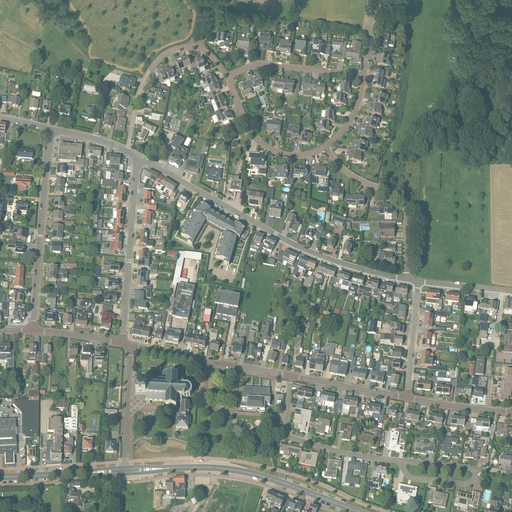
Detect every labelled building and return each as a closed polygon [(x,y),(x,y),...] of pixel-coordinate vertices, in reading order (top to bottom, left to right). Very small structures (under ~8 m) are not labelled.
[(227,34),(227,35),(222,35),(222,33),(217,33),(217,38),(218,38),(218,43),(221,43),(220,48),(229,49),(229,44),(232,44),(233,35),(227,34)] [(260,38),(259,44),(267,45),(267,52),(273,53),(274,45),(272,45),(273,38),(270,38),(271,35),(261,33),(260,38)] [(395,40),(394,38),(387,37),(386,39),(382,38),(381,45),(383,46),(382,48),(388,48),(388,47),(393,48),(394,46),(395,43),(395,40)] [(297,38),(295,49),(304,50),(303,56),(307,57),(309,43),(306,42),(306,39),(297,38)] [(326,43),(327,41),(327,38),(322,39),(314,39),(313,45),(319,46),(318,51),(312,51),(311,57),(319,58),(320,55),(325,56),(326,50),(326,43)] [(245,56),(251,57),(252,45),(249,44),(250,39),(246,39),(245,40),(242,40),(239,39),(237,49),(246,50),(245,56)] [(285,54),(290,55),(292,42),(280,40),(278,53),(284,54),(283,56),(284,56),(284,53),(285,53),(285,54)] [(345,58),(346,49),(346,43),(343,42),(344,41),(336,40),(336,41),(333,41),(332,46),(340,47),(339,54),(332,53),(332,58),(340,59),(340,61),(344,61),(345,58)] [(352,50),(346,49),(345,58),(355,60),(354,62),(361,63),(362,57),(360,57),(360,51),(361,43),(353,42),(352,50)] [(378,59),(377,65),(387,67),(389,57),(377,55),(377,59),(378,59)] [(191,70),(195,68),(193,62),(190,63),(188,57),(184,59),(183,57),(181,58),(185,69),(190,67),(191,70)] [(178,75),(182,74),(180,71),(185,69),(181,58),(178,59),(179,61),(176,62),(178,68),(175,69),(177,73),(178,75)] [(205,71),(209,69),(207,63),(204,64),(202,58),(198,60),(197,58),(195,59),(195,61),(193,62),(195,68),(198,67),(199,70),(204,68),(205,71)] [(167,68),(165,69),(169,80),(174,78),(175,81),(179,80),(178,75),(177,73),(174,74),(172,69),(168,70),(167,68)] [(169,80),(165,69),(162,70),(163,72),(160,74),(161,76),(158,77),(160,84),(169,80)] [(382,80),(383,77),(387,78),(389,70),(382,69),(381,72),(375,71),(374,76),(374,79),(382,80)] [(119,88),(128,91),(131,83),(134,84),(135,80),(128,78),(121,76),(120,79),(122,79),(119,88)] [(250,80),(254,91),(259,88),(259,89),(263,87),(259,76),(253,78),(252,76),(249,78),(250,80)] [(275,76),(273,76),(272,82),(274,83),(274,90),(283,91),(284,78),(275,77),(275,76)] [(210,80),(208,77),(202,80),(204,84),(207,83),(209,88),(220,83),(219,81),(217,81),(215,78),(210,80)] [(294,87),(294,83),(288,82),(288,78),(285,77),(284,78),(283,91),(283,93),(292,94),(293,87),(294,87)] [(313,96),(314,82),(311,81),(311,80),(304,79),(303,91),(304,91),(303,95),(313,96)] [(382,80),(374,79),(373,82),(373,81),(373,82),(373,86),(384,88),(385,81),(382,80)] [(254,91),(250,80),(250,81),(245,83),(245,85),(241,86),(243,92),(245,97),(252,94),(251,92),(254,91)] [(324,95),(325,85),(319,84),(319,82),(314,82),(313,96),(312,97),(320,98),(321,94),(324,95)] [(207,94),(209,98),(216,95),(214,92),(220,90),(219,87),(221,86),(220,83),(209,88),(211,93),(207,94)] [(337,88),(337,94),(340,94),(345,94),(345,95),(350,95),(351,90),(348,90),(348,88),(349,88),(349,84),(341,84),(341,88),(337,88)] [(162,91),(152,89),(151,95),(148,95),(147,101),(150,102),(150,103),(155,104),(156,98),(160,99),(162,91)] [(340,94),(337,94),(336,104),(346,105),(346,100),(343,100),(344,99),(345,95),(345,94),(340,94)] [(382,105),(381,106),(385,106),(386,100),(387,101),(388,96),(375,94),(374,98),(375,98),(375,100),(372,99),(371,103),(371,104),(382,105)] [(11,107),(18,108),(19,104),(20,104),(21,95),(18,95),(17,99),(13,99),(13,98),(8,97),(7,103),(12,104),(11,107)] [(216,95),(209,98),(211,102),(214,101),(216,105),(227,101),(226,98),(224,99),(222,96),(217,98),(216,95)] [(120,112),(122,108),(126,109),(129,99),(119,96),(117,105),(114,104),(112,109),(117,111),(120,112)] [(31,97),(30,101),(29,110),(32,110),(36,111),(37,109),(40,110),(42,99),(31,97)] [(42,112),(49,113),(50,107),(53,107),(54,99),(48,98),(47,104),(44,103),(42,112)] [(213,107),(214,112),(216,116),(223,113),(221,110),(227,108),(226,104),(228,104),(227,101),(216,105),(213,107)] [(369,107),(368,113),(381,116),(382,111),(380,111),(381,106),(382,105),(371,104),(371,103),(368,103),(367,107),(369,107)] [(60,115),(69,117),(70,109),(60,107),(59,110),(57,110),(56,116),(60,117),(60,115)] [(124,120),(124,117),(125,113),(120,112),(117,111),(116,115),(119,116),(116,131),(123,132),(124,128),(122,128),(123,124),(125,124),(126,120),(124,120)] [(333,116),(334,111),(326,111),(325,121),(329,122),(334,122),(335,117),(332,117),(333,115),(333,116)] [(83,112),(82,117),(88,118),(88,121),(95,122),(96,120),(99,120),(100,113),(94,112),(93,114),(83,112)] [(223,123),(234,119),(231,113),(224,116),(223,113),(216,116),(219,122),(222,121),(223,123)] [(105,118),(104,126),(110,127),(111,123),(114,123),(115,117),(112,116),(112,119),(105,118)] [(373,129),(376,130),(377,124),(379,124),(380,120),(367,118),(366,122),(366,123),(364,123),(363,127),(373,129)] [(328,126),(329,122),(325,121),(321,121),(320,131),(330,132),(330,127),(328,127),(328,126)] [(275,136),(276,136),(279,136),(281,124),(267,122),(266,132),(269,132),(272,133),(272,135),(275,135),(275,136)] [(144,142),(149,132),(154,134),(157,129),(145,123),(142,128),(143,129),(142,131),(141,131),(140,134),(139,133),(139,134),(139,135),(138,138),(137,138),(141,140),(144,141),(143,142),(144,142)] [(294,126),(293,128),(289,128),(288,130),(288,137),(292,138),(291,140),(295,140),(295,138),(298,139),(299,133),(300,127),(294,126)] [(372,135),(373,129),(363,127),(359,126),(359,131),(361,131),(361,133),(360,133),(359,137),(372,139),(373,135),(372,135)] [(309,134),(299,133),(298,139),(298,141),(301,141),(301,143),(309,144),(309,139),(309,134)] [(186,158),(185,157),(188,151),(181,147),(184,141),(174,136),(171,143),(173,144),(171,147),(176,150),(176,151),(169,163),(176,167),(177,168),(178,168),(182,161),(184,162),(186,158)] [(352,146),(351,150),(361,152),(365,153),(366,147),(367,147),(368,143),(355,141),(354,145),(355,145),(355,146),(352,146)] [(70,166),(73,166),(84,167),(84,160),(80,160),(81,148),(77,148),(77,146),(76,146),(72,146),(72,147),(69,146),(70,145),(61,145),(59,147),(58,157),(59,157),(59,161),(70,162),(70,166)] [(351,150),(348,149),(347,154),(350,154),(350,156),(349,156),(348,160),(361,162),(362,158),(360,158),(361,152),(351,150)] [(21,151),(17,150),(17,159),(32,160),(32,155),(32,152),(29,151),(29,152),(26,152),(21,152),(21,151)] [(109,169),(114,170),(115,156),(111,156),(111,154),(106,154),(106,161),(110,162),(109,169)] [(258,175),(266,175),(267,162),(264,162),(265,155),(259,155),(259,156),(257,156),(258,155),(249,154),(249,159),(249,162),(251,162),(250,166),(255,166),(255,168),(256,168),(258,171),(258,175)] [(119,165),(123,166),(124,158),(120,158),(120,157),(115,156),(114,170),(117,171),(119,171),(119,165)] [(191,165),(189,172),(197,175),(199,167),(201,158),(197,156),(195,166),(191,165)] [(73,172),(73,166),(70,166),(66,165),(66,166),(66,168),(57,168),(56,175),(66,176),(66,171),(73,172)] [(268,171),(268,179),(271,179),(271,181),(275,181),(275,179),(285,179),(284,185),(290,186),(291,174),(287,174),(287,166),(283,165),(283,167),(276,166),(275,172),(268,171)] [(306,183),(309,184),(310,174),(307,174),(308,167),(303,166),(303,167),(295,166),(295,177),(299,178),(299,176),(303,176),(303,182),(306,182),(306,183)] [(209,169),(207,168),(206,176),(208,176),(207,180),(213,181),(215,181),(215,182),(219,183),(219,180),(220,180),(221,178),(220,178),(222,170),(221,170),(221,168),(217,167),(217,169),(209,168),(209,169)] [(310,174),(309,184),(313,184),(314,177),(320,177),(321,177),(325,177),(326,173),(327,167),(320,167),(320,168),(316,167),(315,174),(310,174)] [(113,171),(106,169),(106,172),(110,173),(110,180),(113,181),(122,181),(122,174),(112,174),(113,171)] [(148,179),(143,189),(147,189),(149,185),(154,173),(148,171),(145,178),(148,179)] [(154,173),(149,185),(151,186),(153,182),(156,183),(155,184),(157,185),(160,179),(158,178),(159,176),(154,173)] [(228,182),(230,183),(229,190),(233,191),(233,190),(235,191),(241,192),(242,181),(238,181),(239,177),(229,176),(228,182)] [(160,191),(163,193),(169,182),(164,179),(162,177),(162,178),(160,179),(157,185),(160,187),(161,186),(163,187),(160,191)] [(15,178),(14,189),(25,190),(25,186),(30,186),(30,179),(15,178)] [(174,199),(177,193),(174,191),(177,187),(169,182),(163,193),(161,196),(167,199),(169,196),(174,199)] [(121,188),(122,185),(118,184),(118,188),(116,188),(116,195),(118,196),(124,196),(125,189),(121,188)] [(340,185),(332,184),(331,188),(328,188),(327,201),(332,201),(332,197),(338,198),(338,200),(343,201),(344,191),(340,191),(340,185)] [(144,200),(150,201),(150,197),(153,197),(153,192),(151,192),(151,194),(144,194),(144,200)] [(256,206),(261,207),(264,194),(251,192),(249,205),(253,205),(255,205),(256,205),(256,206)] [(189,198),(182,194),(179,201),(177,203),(181,206),(179,209),(184,212),(190,202),(187,200),(189,198)] [(124,204),(124,196),(118,196),(118,201),(117,201),(116,203),(116,207),(120,208),(120,203),(124,204)] [(354,197),(347,196),(346,206),(357,207),(357,206),(363,206),(364,197),(354,196),(354,197)] [(63,207),(64,201),(64,200),(55,199),(54,207),(60,208),(59,210),(69,211),(70,209),(65,209),(65,207),(63,207)] [(154,205),(152,205),(150,205),(150,201),(144,200),(143,206),(150,207),(149,209),(152,209),(152,208),(154,209),(154,205)] [(19,212),(26,212),(27,206),(20,205),(20,203),(15,203),(15,209),(11,209),(11,213),(14,213),(14,217),(19,218),(19,212)] [(271,208),(269,216),(280,218),(282,205),(275,203),(275,209),(271,208)] [(385,204),(377,204),(377,209),(379,209),(379,214),(391,214),(391,218),(396,218),(396,211),(392,211),(392,205),(387,205),(387,206),(385,206),(385,204)] [(210,210),(201,205),(196,214),(239,239),(245,229),(235,224),(234,226),(210,212),(210,210)] [(53,212),(53,220),(62,221),(62,214),(74,215),(74,212),(69,211),(59,210),(59,213),(53,212)] [(144,213),(143,220),(151,220),(154,221),(155,215),(155,214),(152,214),(152,212),(148,211),(148,214),(144,213)] [(203,220),(193,214),(181,236),(189,240),(187,243),(192,246),(193,243),(190,241),(203,220)] [(288,231),(296,234),(299,225),(295,223),(296,222),(294,221),(296,217),(289,214),(286,222),(291,224),(288,231)] [(331,223),(343,227),(345,220),(337,217),(337,218),(333,216),(331,223)] [(118,227),(122,228),(122,220),(116,220),(116,227),(115,227),(114,232),(118,232),(118,227)] [(151,220),(143,220),(143,226),(148,226),(148,230),(155,231),(156,227),(150,226),(151,220)] [(394,238),(394,231),(394,226),(379,226),(379,234),(381,234),(381,238),(394,238)] [(16,239),(25,240),(26,232),(17,231),(17,228),(9,227),(9,231),(13,231),(13,234),(16,235),(16,239)] [(319,241),(324,229),(320,227),(316,229),(314,233),(308,230),(305,237),(309,238),(309,239),(312,241),(313,238),(316,239),(315,240),(319,241)] [(155,231),(148,230),(147,233),(141,233),(141,239),(147,239),(151,239),(151,236),(155,236),(155,231)] [(121,244),(121,236),(118,236),(118,232),(114,232),(108,231),(107,236),(112,236),(111,239),(115,240),(114,243),(110,243),(121,244)] [(253,246),(259,248),(257,252),(260,253),(263,248),(265,245),(261,243),(264,236),(257,234),(254,240),(253,239),(251,243),(250,246),(253,248),(253,246)] [(228,265),(237,239),(226,236),(219,259),(224,261),(223,264),(228,265)] [(332,236),(327,247),(333,249),(337,238),(332,236)] [(268,251),(271,253),(276,242),(268,238),(265,245),(263,248),(268,251)] [(346,241),(342,253),(349,255),(354,239),(352,238),(351,242),(346,241)] [(147,242),(147,239),(141,239),(140,245),(146,246),(146,248),(153,248),(153,243),(147,242)] [(15,253),(23,254),(24,254),(25,249),(24,249),(24,247),(19,247),(19,246),(15,246),(16,243),(8,242),(8,248),(15,249),(15,253)] [(120,251),(121,244),(110,243),(110,250),(113,251),(112,255),(116,255),(116,251),(120,251)] [(51,249),(51,252),(60,253),(60,255),(68,256),(69,252),(65,252),(65,249),(60,248),(61,246),(51,245),(51,249)] [(280,264),(282,260),(287,262),(292,254),(286,251),(282,259),(278,257),(277,262),(280,264)] [(146,253),(139,252),(139,260),(149,261),(150,256),(150,253),(146,253)] [(392,259),(393,254),(383,253),(382,260),(384,260),(384,265),(394,267),(395,259),(392,259)] [(287,271),(290,265),(293,267),(295,261),(297,256),(292,254),(287,262),(285,266),(285,269),(287,271)] [(299,268),(303,270),(305,271),(309,261),(302,258),(299,264),(298,267),(299,268)] [(149,261),(139,260),(138,267),(145,268),(149,268),(149,265),(149,261)] [(305,271),(303,275),(304,275),(303,278),(306,279),(309,272),(312,274),(314,270),(317,264),(309,261),(305,271)] [(322,277),(323,274),(325,268),(320,266),(318,272),(317,275),(322,277)] [(49,274),(67,275),(67,271),(57,270),(57,267),(49,267),(49,274)] [(148,280),(148,272),(144,272),(138,271),(137,279),(144,279),(144,280),(148,280)] [(336,278),(334,282),(336,283),(339,284),(342,285),(345,274),(339,273),(337,279),(336,278)] [(349,287),(350,283),(348,282),(350,276),(345,274),(342,285),(344,286),(349,287)] [(356,289),(357,285),(359,278),(354,277),(352,283),(350,283),(349,287),(353,288),(356,289)] [(144,279),(137,279),(137,287),(143,287),(145,287),(145,290),(151,291),(151,286),(148,286),(148,284),(147,284),(143,284),(144,280),(144,279)] [(112,289),(112,287),(117,288),(117,287),(117,286),(118,280),(108,280),(107,288),(108,288),(108,289),(112,289)] [(367,294),(368,292),(371,292),(373,282),(368,281),(366,287),(364,287),(363,291),(364,291),(363,293),(367,294)] [(373,282),(371,292),(374,293),(378,294),(379,290),(377,290),(379,283),(373,282)] [(179,284),(176,299),(173,313),(172,317),(188,321),(195,288),(179,284)] [(386,292),(388,285),(382,284),(381,290),(379,290),(378,294),(377,297),(376,301),(380,302),(382,295),(386,296),(386,292)] [(388,299),(393,299),(393,298),(394,293),(392,293),(393,286),(388,285),(386,292),(386,296),(388,296),(388,299)] [(393,298),(401,299),(402,288),(397,287),(396,293),(394,293),(393,298)] [(143,302),(144,294),(150,294),(151,291),(145,290),(141,290),(141,293),(137,293),(137,296),(136,296),(136,301),(143,302)] [(23,303),(23,296),(17,295),(17,292),(11,292),(10,298),(14,299),(14,303),(23,303)] [(217,314),(220,315),(233,317),(233,316),(236,316),(240,296),(237,296),(233,295),(225,293),(221,293),(218,292),(215,304),(219,305),(217,314)] [(433,292),(432,304),(438,305),(438,307),(441,308),(442,301),(439,301),(440,293),(433,292)] [(50,308),(55,308),(56,298),(58,298),(58,294),(50,294),(50,297),(47,297),(47,305),(50,305),(50,308)] [(453,294),(446,294),(445,305),(447,306),(448,302),(452,302),(453,294)] [(453,294),(452,302),(456,303),(455,307),(458,307),(457,310),(461,311),(461,304),(459,303),(460,295),(453,294)] [(176,299),(170,298),(167,312),(173,313),(176,299)] [(475,316),(479,316),(480,306),(473,305),(473,300),(466,299),(464,312),(472,313),(475,313),(475,316)] [(76,325),(86,327),(87,321),(86,321),(87,314),(91,314),(91,309),(92,304),(92,302),(81,300),(77,320),(76,325)] [(139,308),(139,309),(143,309),(147,310),(148,302),(143,302),(136,301),(135,309),(135,308),(139,308)] [(478,325),(478,327),(477,339),(476,346),(479,347),(480,339),(486,340),(488,324),(486,324),(487,316),(485,315),(486,310),(497,312),(498,302),(492,302),(492,304),(489,303),(480,302),(480,306),(479,316),(478,323),(478,325)] [(24,313),(24,306),(21,306),(14,305),(13,323),(20,323),(21,323),(21,322),(22,321),(23,321),(23,320),(24,313)] [(103,313),(100,329),(109,331),(111,322),(111,319),(114,320),(115,315),(110,314),(112,307),(104,306),(103,313)] [(209,323),(211,310),(205,309),(205,311),(203,322),(209,323)] [(398,318),(405,319),(405,313),(398,312),(391,312),(385,311),(385,314),(396,315),(396,318),(398,318)] [(55,312),(44,312),(44,315),(43,323),(45,323),(45,324),(46,324),(47,323),(48,324),(50,324),(51,325),(53,325),(54,324),(55,324),(55,312)] [(163,320),(163,316),(158,315),(156,315),(155,316),(154,323),(160,324),(161,319),(163,320)] [(134,322),(133,328),(134,329),(132,334),(133,334),(134,335),(134,336),(142,337),(143,330),(140,329),(140,326),(141,323),(142,323),(143,320),(136,319),(135,322),(134,322)] [(370,322),(367,333),(376,334),(377,322),(370,322)] [(270,338),(272,325),(266,323),(263,341),(269,341),(269,338),(270,338)] [(397,324),(395,324),(390,323),(389,329),(395,330),(395,333),(403,334),(404,328),(397,327),(397,324)] [(511,324),(508,324),(508,330),(504,329),(503,343),(503,346),(501,346),(501,352),(511,353),(511,324)] [(143,330),(142,337),(148,338),(150,331),(149,331),(150,328),(147,328),(146,330),(143,330)] [(156,329),(154,340),(161,341),(163,331),(156,329)] [(166,333),(165,342),(172,343),(173,333),(172,333),(173,331),(167,330),(166,333)] [(210,350),(216,351),(218,351),(220,344),(216,343),(218,331),(211,330),(208,342),(212,343),(210,350)] [(191,346),(192,346),(193,338),(190,338),(191,331),(188,331),(185,345),(188,346),(187,346),(191,347),(191,346)] [(258,334),(254,333),(255,331),(250,331),(248,342),(258,343),(258,339),(257,339),(258,334)] [(173,333),(172,343),(178,344),(180,336),(181,333),(176,332),(176,333),(173,333)] [(402,346),(403,339),(395,338),(395,336),(381,335),(376,334),(367,333),(367,337),(375,337),(380,337),(380,340),(390,341),(390,344),(391,344),(402,346)] [(200,339),(198,347),(199,348),(199,349),(202,349),(202,348),(205,349),(207,334),(204,334),(203,340),(200,339)] [(238,347),(232,345),(231,354),(235,355),(235,354),(241,355),(244,340),(239,339),(238,347)] [(302,340),(296,339),(294,353),(293,358),(295,358),(295,360),(296,360),(295,364),(296,364),(295,367),(296,367),(299,367),(299,368),(302,368),(303,361),(307,362),(308,355),(299,354),(302,340)] [(271,349),(270,349),(268,361),(274,363),(275,358),(276,358),(277,354),(276,354),(276,351),(280,351),(281,344),(277,343),(277,345),(272,344),(271,349)] [(317,362),(315,371),(322,372),(325,361),(327,362),(328,356),(330,344),(327,344),(326,344),(324,354),(319,353),(317,362)] [(337,346),(330,344),(328,356),(333,357),(334,349),(337,349),(337,346)] [(13,368),(13,359),(13,351),(9,351),(9,345),(0,345),(0,354),(0,360),(7,360),(7,361),(8,363),(8,366),(9,368),(13,368)] [(26,350),(23,350),(23,352),(23,361),(35,361),(35,354),(36,346),(32,346),(33,345),(30,345),(30,346),(29,348),(26,348),(26,350)] [(39,355),(39,363),(39,364),(42,364),(42,363),(46,363),(46,355),(47,356),(47,354),(50,355),(50,347),(44,347),(44,350),(42,350),(42,355),(39,355)] [(76,357),(77,348),(76,348),(76,347),(73,347),(73,348),(69,348),(69,357),(69,360),(66,360),(65,366),(69,366),(69,363),(73,363),(73,361),(75,361),(75,357),(76,357)] [(260,358),(262,349),(250,347),(248,358),(254,359),(254,356),(260,357),(260,358)] [(388,347),(383,347),(382,347),(382,350),(384,351),(384,353),(389,354),(388,357),(392,358),(401,358),(401,351),(393,351),(390,350),(390,351),(388,350),(388,347)] [(99,361),(103,361),(103,351),(95,351),(95,358),(99,358),(99,361)] [(283,356),(281,364),(287,365),(288,361),(291,362),(293,352),(287,351),(286,357),(283,356)] [(309,370),(315,371),(317,362),(319,353),(318,353),(319,352),(315,351),(313,359),(311,358),(310,361),(309,366),(310,367),(309,370)] [(358,379),(365,380),(366,373),(367,369),(365,368),(365,365),(364,365),(365,359),(365,356),(363,355),(362,359),(360,368),(361,368),(360,371),(358,379)] [(352,378),(358,379),(360,371),(361,368),(360,368),(357,367),(354,366),(356,359),(353,358),(352,362),(350,370),(353,370),(352,378)] [(485,359),(477,358),(475,375),(483,375),(485,359)] [(331,362),(330,367),(329,373),(337,375),(339,364),(340,362),(332,360),(332,362),(331,362)] [(400,362),(399,362),(399,360),(396,360),(396,362),(393,362),(388,362),(388,366),(388,369),(387,371),(393,372),(393,369),(399,369),(400,362)] [(440,361),(429,360),(421,360),(420,366),(428,367),(428,370),(445,371),(446,368),(440,367),(440,361)] [(371,372),(370,381),(376,382),(378,372),(379,368),(379,365),(380,361),(377,361),(376,368),(377,368),(376,371),(374,371),(371,372)] [(339,364),(337,375),(345,377),(347,367),(347,366),(339,364)] [(395,373),(393,373),(393,372),(387,371),(386,377),(391,378),(390,385),(397,386),(398,381),(399,381),(400,378),(399,378),(394,377),(395,373)] [(378,372),(376,382),(383,384),(384,373),(378,372)] [(184,381),(183,381),(183,380),(178,380),(178,375),(175,375),(170,375),(167,374),(167,379),(151,378),(151,376),(148,376),(148,378),(146,378),(146,384),(144,384),(144,383),(143,382),(142,381),(141,381),(140,382),(139,383),(139,384),(136,383),(135,395),(146,395),(145,401),(147,401),(146,403),(150,404),(150,401),(166,402),(165,407),(168,407),(174,407),(176,407),(176,402),(181,403),(187,402),(187,398),(190,396),(192,394),(192,390),(191,387),(188,385),(185,385),(186,384),(186,383),(185,382),(184,381)] [(430,391),(431,383),(434,384),(434,378),(431,378),(431,379),(429,379),(428,381),(424,380),(424,383),(423,391),(430,391)] [(471,396),(472,386),(473,380),(469,379),(468,386),(457,384),(456,395),(471,396)] [(472,386),(471,396),(474,396),(474,398),(482,399),(482,396),(485,396),(486,392),(483,391),(475,390),(476,386),(472,386)] [(265,405),(270,405),(270,394),(270,389),(269,388),(269,389),(261,389),(261,388),(244,387),(244,393),(244,394),(244,395),(242,395),(241,404),(240,404),(240,407),(247,407),(247,409),(254,409),(254,410),(257,410),(257,408),(260,409),(260,410),(265,410),(265,405)] [(298,393),(297,397),(304,398),(306,390),(299,389),(298,393)] [(304,398),(308,399),(308,402),(312,403),(311,408),(314,408),(316,397),(312,396),(312,395),(311,395),(312,392),(306,390),(304,398)] [(28,401),(38,401),(38,392),(28,392),(28,401)] [(323,405),(323,402),(327,403),(329,395),(322,393),(321,397),(321,398),(316,397),(314,408),(317,409),(318,404),(323,405)] [(327,403),(334,404),(335,400),(334,400),(335,396),(329,395),(327,403)] [(498,395),(497,402),(508,403),(509,396),(500,395),(498,395)] [(343,406),(350,407),(351,399),(345,398),(344,402),(343,406)] [(350,407),(356,408),(357,404),(358,400),(351,399),(350,407)] [(55,408),(64,409),(64,406),(64,403),(64,400),(55,400),(55,408)] [(38,401),(28,401),(13,401),(13,405),(21,414),(21,434),(23,434),(25,435),(23,437),(25,439),(25,446),(28,446),(29,459),(32,459),(35,459),(35,450),(31,450),(31,447),(29,447),(29,439),(38,439),(38,401)] [(187,402),(181,403),(181,415),(177,414),(176,429),(188,429),(188,424),(190,425),(191,418),(188,418),(189,402),(187,402)] [(361,411),(360,417),(363,418),(364,415),(372,416),(372,413),(374,405),(368,404),(367,408),(366,408),(366,412),(361,411)] [(372,413),(379,415),(380,411),(381,407),(374,405),(372,413)] [(77,431),(77,406),(71,406),(71,420),(64,420),(63,430),(77,431)] [(397,410),(390,409),(389,416),(395,418),(394,421),(399,422),(401,415),(396,414),(397,410)] [(309,427),(311,417),(312,411),(302,410),(301,413),(302,413),(302,416),(295,414),(294,420),(293,420),(293,421),(293,423),(301,425),(300,432),(308,433),(309,428),(309,427)] [(404,423),(411,425),(411,421),(413,413),(407,412),(406,415),(401,415),(399,422),(399,426),(403,427),(404,423)] [(419,418),(420,414),(413,413),(411,421),(418,422),(419,418)] [(431,423),(435,423),(436,415),(430,414),(429,418),(428,422),(426,421),(426,424),(423,423),(422,429),(424,429),(425,430),(426,426),(427,427),(431,424),(431,423)] [(436,415),(435,423),(434,426),(441,427),(440,432),(443,433),(443,432),(445,427),(442,427),(442,424),(443,420),(442,420),(443,417),(436,415)] [(309,428),(309,426),(317,428),(316,434),(324,435),(326,427),(329,428),(330,421),(318,419),(318,423),(314,422),(314,418),(311,417),(309,427),(309,428)] [(457,428),(457,426),(458,418),(452,417),(451,417),(450,428),(457,428)] [(466,435),(469,435),(470,424),(465,423),(465,418),(458,418),(457,426),(464,426),(463,427),(465,430),(466,430),(466,435)] [(0,420),(0,446),(16,446),(15,419),(0,420)] [(47,442),(46,465),(61,465),(61,461),(62,439),(62,426),(62,427),(61,427),(61,420),(53,419),(53,420),(54,420),(54,421),(48,421),(47,433),(53,433),(53,438),(53,442),(47,442)] [(476,420),(475,424),(470,424),(469,435),(472,436),(472,431),(473,431),(476,429),(476,428),(482,428),(483,420),(483,419),(480,419),(480,420),(476,420)] [(482,428),(489,429),(488,433),(491,433),(490,438),(493,438),(494,432),(495,432),(496,426),(490,426),(490,421),(483,420),(482,428)] [(511,423),(507,423),(507,425),(497,424),(496,434),(507,435),(508,432),(511,432),(511,436),(511,435),(511,423)] [(340,425),(339,432),(343,433),(342,440),(349,441),(352,427),(340,425)] [(372,448),(378,449),(381,430),(374,428),(373,433),(374,434),(373,440),(371,439),(371,436),(363,434),(361,442),(370,444),(370,443),(373,444),(372,448)] [(390,433),(388,449),(392,449),(392,450),(400,452),(400,451),(404,451),(405,444),(401,443),(401,446),(397,446),(399,433),(394,432),(393,433),(390,433)] [(68,456),(71,456),(71,451),(72,451),(72,438),(69,438),(69,435),(63,434),(63,438),(69,438),(68,443),(63,443),(63,447),(64,447),(64,456),(65,456),(65,457),(68,457),(68,456)] [(87,451),(91,451),(91,445),(93,445),(93,440),(93,439),(83,438),(83,441),(82,450),(82,452),(87,452),(87,451)] [(444,457),(448,457),(448,453),(453,454),(453,455),(452,458),(456,458),(457,449),(454,448),(450,448),(451,443),(455,443),(458,443),(458,439),(449,438),(444,438),(442,453),(444,453),(444,457)] [(105,443),(105,453),(113,453),(116,453),(117,443),(110,443),(110,440),(106,440),(106,443),(105,443)] [(467,450),(466,455),(465,455),(465,458),(474,459),(473,460),(478,460),(478,455),(481,455),(481,458),(485,458),(486,447),(483,447),(483,442),(474,441),(474,445),(473,451),(467,450)] [(426,453),(430,453),(433,453),(435,445),(431,445),(415,443),(414,453),(418,454),(418,453),(422,453),(421,454),(426,455),(426,453)] [(281,445),(280,452),(284,453),(283,456),(290,458),(291,454),(296,455),(296,459),(299,460),(301,452),(302,449),(281,445)] [(0,454),(17,454),(16,446),(0,446),(0,454)] [(315,468),(318,454),(314,453),(314,455),(301,452),(299,460),(299,464),(315,468)] [(13,453),(4,453),(5,465),(14,465),(13,453)] [(501,469),(500,474),(509,475),(510,470),(508,470),(509,466),(510,467),(511,457),(508,456),(507,457),(504,457),(502,456),(502,457),(501,457),(500,465),(502,466),(502,469),(501,469)] [(340,469),(341,462),(334,461),(334,462),(328,461),(329,460),(328,460),(326,478),(336,479),(337,468),(340,469)] [(361,464),(348,463),(346,477),(345,477),(344,484),(358,486),(359,479),(351,478),(352,469),(360,470),(360,472),(362,472),(361,475),(365,475),(365,473),(366,473),(366,471),(367,466),(361,465),(361,464)] [(372,481),(368,481),(367,488),(380,490),(380,484),(379,484),(380,476),(386,476),(387,471),(386,471),(386,468),(382,468),(382,467),(379,467),(377,467),(377,468),(373,468),(372,481)] [(184,477),(173,478),(173,482),(173,495),(176,495),(176,499),(185,499),(185,490),(186,484),(184,484),(184,477)] [(79,483),(68,483),(68,497),(66,497),(66,501),(68,501),(69,504),(72,504),(72,500),(73,500),(74,504),(75,504),(75,508),(81,508),(81,503),(84,503),(83,495),(80,495),(80,493),(73,493),(72,488),(80,488),(79,483)] [(397,491),(399,492),(397,500),(409,503),(409,501),(410,496),(415,498),(417,488),(410,486),(399,484),(397,491)] [(445,509),(446,504),(447,495),(447,496),(437,494),(437,495),(435,494),(436,489),(431,488),(428,503),(433,504),(440,506),(440,508),(445,509)] [(278,496),(268,492),(265,500),(271,503),(269,508),(272,509),(278,496)] [(459,506),(459,504),(468,507),(468,505),(473,506),(476,493),(472,492),(471,496),(458,492),(457,499),(456,498),(454,505),(459,506)] [(497,511),(498,511),(499,511),(500,507),(501,507),(508,508),(510,494),(503,492),(502,501),(492,499),(491,505),(490,505),(489,510),(488,511),(486,511),(484,511),(497,511)] [(279,511),(285,499),(278,496),(272,509),(271,511),(279,511)] [(286,504),(289,506),(288,509),(290,510),(289,511),(293,511),(296,503),(295,503),(294,501),(293,501),(292,502),(287,500),(286,504)] [(300,511),(303,506),(302,505),(302,504),(300,504),(299,504),(296,503),(293,511),(300,511)]
